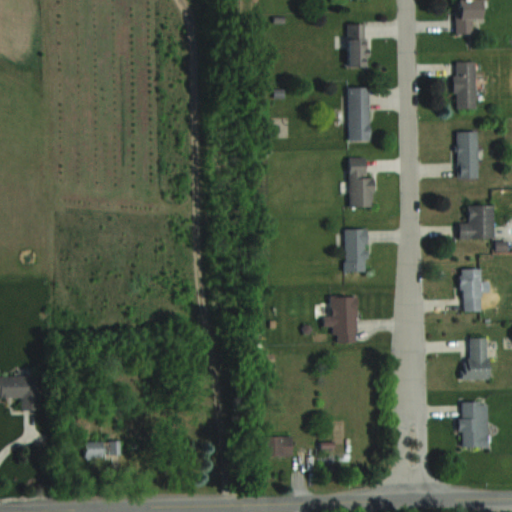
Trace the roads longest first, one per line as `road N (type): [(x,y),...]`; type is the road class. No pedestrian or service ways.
road 1 (residential): [(0,511),(511,497)]
road 2 (residential): [(411,500),(404,0)]
